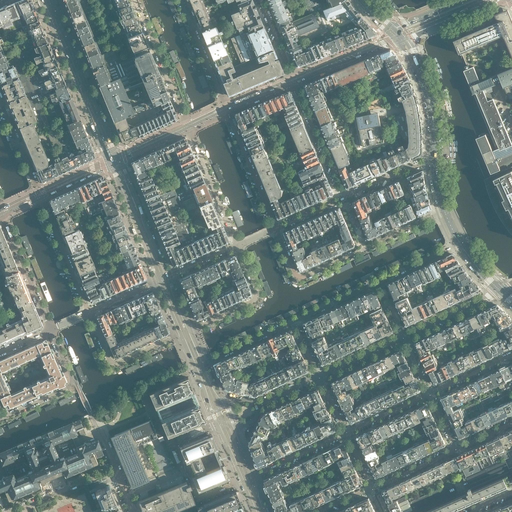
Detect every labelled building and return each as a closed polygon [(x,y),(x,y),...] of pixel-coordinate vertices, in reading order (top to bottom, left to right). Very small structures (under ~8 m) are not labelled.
[(24,0),(7,7),(12,17),(14,23),(20,21),(17,16),(20,15),(23,14),(34,9),(30,0),(24,0)] [(89,12),(84,0),(70,0),(64,3),(71,19),(82,15),(89,12)] [(113,1),(116,7),(117,6),(118,9),(130,5),(128,0),(114,0),(114,1),(113,1)] [(143,0),(151,17),(155,15),(148,0),(143,0)] [(166,0),(172,13),(177,11),(172,0),(166,0)] [(208,15),(201,0),(199,0),(191,4),(197,19),(208,15)] [(273,50),(251,0),(247,0),(240,3),(237,4),(240,12),(238,13),(238,12),(230,15),(233,21),(231,22),(232,24),(234,23),(236,29),(244,26),(243,26),(245,25),(248,32),(232,38),(231,39),(241,64),(253,58),(250,50),(253,49),(256,57),(273,50)] [(271,8),(285,2),(284,1),(282,2),(281,0),(280,0),(270,5),(271,8)] [(325,9),(323,5),(315,8),(311,0),(303,0),(309,14),(311,13),(312,14),(314,13),(314,14),(322,10),(325,9)] [(355,11),(350,5),(348,2),(347,2),(346,0),(343,0),(339,3),(332,7),(325,9),(322,10),(326,19),(331,17),(332,19),(334,18),(333,16),(344,11),(347,14),(346,15),(349,18),(350,17),(354,22),(355,21),(360,17),(357,14),(355,11)] [(273,12),(284,7),(284,6),(286,5),(285,2),(271,8),(273,12)] [(130,5),(118,9),(114,11),(115,14),(118,13),(119,16),(124,14),(124,12),(127,11),(128,12),(132,11),(130,5)] [(7,7),(0,9),(0,21),(3,21),(4,22),(3,23),(5,27),(8,26),(12,24),(10,20),(8,19),(12,17),(7,7)] [(274,16),(288,10),(287,8),(285,9),(284,7),(273,12),(274,16)] [(23,14),(20,15),(22,20),(25,19),(37,15),(34,9),(23,14)] [(511,144),(493,99),(488,101),(483,90),(502,82),(504,87),(508,85),(511,83),(511,20),(507,9),(495,15),(498,22),(454,41),(459,54),(503,35),(504,37),(511,56),(511,68),(480,82),(478,77),(481,75),(479,70),(475,72),(473,67),(470,68),(468,65),(465,66),(466,70),(464,71),(470,86),(473,94),(474,94),(492,137),(497,149),(493,151),(486,134),(476,138),(487,163),(485,163),(488,171),(490,170),(491,173),(500,169),(499,166),(511,160),(511,145),(511,144)] [(276,19),(287,15),(287,13),(289,12),(288,10),(274,16),(276,19)] [(119,23),(135,16),(132,11),(128,12),(128,14),(125,15),(124,14),(119,16),(120,19),(118,20),(119,23)] [(178,12),(174,14),(180,27),(183,25),(178,12)] [(295,37),(320,27),(314,14),(314,13),(312,14),(311,13),(309,14),(305,15),(306,18),(294,23),(293,21),(290,22),(291,24),(289,25),(288,23),(279,27),(281,30),(281,31),(282,34),(285,41),(287,45),(288,48),(288,49),(289,49),(297,45),(295,40),(296,39),(295,37)] [(22,20),(25,26),(28,25),(39,20),(37,15),(25,19),(22,20)] [(84,20),(82,15),(71,19),(73,24),(84,20)] [(218,25),(215,18),(210,20),(208,15),(197,19),(200,27),(199,28),(201,32),(213,27),(218,25)] [(278,23),(291,17),(290,15),(288,16),(287,15),(276,19),(278,23)] [(86,25),(95,22),(93,16),(84,20),(73,24),(75,30),(86,25)] [(137,22),(136,19),(135,16),(119,23),(120,26),(123,24),(124,27),(137,22)] [(158,35),(163,33),(156,16),(151,18),(158,35)] [(291,24),(290,22),(290,20),(292,19),(291,17),(278,23),(279,27),(288,23),(289,25),(291,24)] [(359,25),(363,21),(360,17),(355,21),(354,22),(355,24),(355,23),(358,26),(359,25)] [(25,26),(24,26),(27,32),(29,31),(41,26),(39,20),(28,25),(25,26)] [(369,26),(363,21),(359,25),(364,29),(368,28),(369,26)] [(126,34),(139,28),(140,28),(137,22),(124,27),(125,31),(123,32),(122,32),(116,34),(117,37),(125,34),(126,34)] [(89,31),(86,25),(75,30),(78,35),(89,31)] [(30,34),(26,35),(27,38),(43,31),(41,26),(29,31),(30,34)] [(179,28),(185,41),(189,39),(184,26),(179,28)] [(363,40),(358,29),(357,30),(356,28),(357,27),(357,26),(353,28),(354,31),(353,32),(352,29),(350,30),(355,43),(363,40)] [(375,33),(369,26),(368,28),(364,29),(364,31),(367,38),(375,35),(375,33)] [(227,61),(213,27),(201,32),(215,66),(227,61)] [(91,36),(99,33),(97,28),(89,31),(78,35),(80,41),(91,36)] [(169,98),(149,51),(147,47),(146,43),(143,36),(141,32),(139,28),(126,34),(128,38),(127,38),(128,41),(132,50),(133,53),(134,53),(135,56),(121,62),(121,61),(120,62),(117,64),(113,66),(113,67),(108,68),(106,62),(99,65),(95,54),(87,57),(114,122),(135,113),(135,114),(155,104),(156,105),(159,103),(159,102),(169,98)] [(367,38),(364,31),(362,32),(360,29),(358,29),(363,40),(367,38)] [(348,46),(343,33),(341,30),(338,31),(340,37),(344,47),(348,46)] [(355,43),(350,30),(346,31),(352,44),(355,43)] [(43,31),(27,38),(28,40),(32,39),(33,42),(46,37),(43,31)] [(352,44),(346,31),(343,33),(348,46),(352,44)] [(337,50),(333,39),(330,32),(326,34),(327,36),(328,39),(333,52),(337,50)] [(159,37),(164,51),(169,49),(163,35),(159,37)] [(333,52),(328,39),(327,36),(326,35),(323,36),(325,41),(326,42),(330,53),(333,52)] [(344,47),(340,37),(338,37),(337,35),(336,36),(341,49),(344,47)] [(96,47),(93,42),(91,36),(80,41),(84,52),(96,47)] [(341,49),(336,36),(334,36),(334,39),(333,39),(337,50),(341,49)] [(34,45),(30,46),(31,49),(35,48),(48,43),(46,37),(33,42),(34,45)] [(318,58),(312,45),(311,43),(310,43),(309,40),(305,42),(307,47),(312,61),(318,58)] [(330,53),(326,42),(325,41),(323,42),(323,41),(319,42),(320,45),(319,45),(323,56),(330,53)] [(189,42),(185,44),(192,61),(196,59),(189,42)] [(48,43),(35,48),(37,52),(38,53),(39,52),(50,48),(50,47),(48,43)] [(323,56),(319,45),(317,43),(312,45),(318,58),(323,56)] [(302,51),(300,47),(302,46),(301,44),(297,45),(289,49),(291,55),(298,52),(300,52),(302,51)] [(121,61),(119,56),(117,52),(119,51),(119,45),(118,45),(114,46),(98,53),(95,54),(99,65),(106,62),(108,68),(113,67),(113,66),(117,64),(120,62),(121,61)] [(98,53),(96,47),(84,52),(87,57),(95,54),(98,53)] [(26,57),(22,59),(23,61),(25,65),(29,63),(35,61),(53,54),(50,48),(39,52),(38,54),(39,56),(37,57),(36,56),(27,60),(26,57)] [(283,73),(277,60),(276,58),(273,50),(256,57),(253,58),(241,64),(231,67),(228,60),(227,61),(215,66),(228,96),(229,96),(283,73)] [(308,62),(304,52),(304,50),(302,51),(300,52),(298,52),(303,65),(308,62)] [(383,59),(395,54),(392,50),(391,50),(381,54),(383,59)] [(169,51),(165,52),(171,64),(175,63),(169,51)] [(303,65),(298,52),(291,55),(296,66),(298,67),(303,65)] [(53,54),(35,61),(36,64),(39,63),(39,62),(41,61),(42,64),(55,59),(53,54)] [(384,62),(383,59),(381,54),(376,56),(381,67),(384,65),(383,62),(384,62)] [(387,63),(398,58),(395,54),(383,59),(384,62),(386,61),(387,63)] [(0,63),(0,70),(7,67),(18,63),(23,61),(21,55),(7,61),(3,62),(0,63)] [(381,68),(381,67),(376,56),(371,58),(376,70),(381,68)] [(376,70),(371,58),(366,60),(371,72),(376,70)] [(388,68),(401,62),(398,58),(387,63),(386,63),(388,68)] [(44,67),(38,69),(40,72),(58,65),(55,59),(42,64),(44,67)] [(372,76),(371,72),(366,60),(335,73),(340,84),(342,84),(343,84),(344,86),(345,87),(346,88),(347,88),(348,88),(373,77),(372,76)] [(7,67),(0,70),(0,83),(0,84),(23,75),(28,73),(27,71),(25,65),(23,61),(18,63),(7,67)] [(390,72),(403,67),(403,66),(401,62),(388,68),(384,69),(386,74),(390,72)] [(198,63),(193,65),(197,75),(202,73),(198,63)] [(171,66),(177,79),(182,77),(176,64),(171,66)] [(35,74),(29,76),(32,83),(60,72),(58,65),(40,72),(35,74)] [(392,77),(406,72),(403,66),(403,67),(390,72),(392,77)] [(60,72),(32,83),(35,90),(63,78),(60,72)] [(394,83),(408,76),(406,72),(392,77),(394,83)] [(23,75),(0,84),(8,103),(30,94),(36,91),(35,90),(32,83),(29,76),(28,73),(23,75)] [(340,84),(335,73),(329,75),(335,87),(340,85),(340,84)] [(203,75),(198,77),(202,88),(207,86),(203,75)] [(335,87),(329,75),(325,77),(331,92),(336,90),(335,87)] [(397,88),(411,81),(408,76),(394,83),(397,88)] [(331,92),(325,77),(319,79),(322,86),(324,92),(326,91),(327,93),(331,92)] [(63,78),(35,90),(36,91),(38,96),(42,95),(51,91),(66,85),(63,78)] [(415,94),(413,90),(414,90),(411,86),(412,86),(410,82),(411,82),(411,81),(397,88),(395,89),(395,90),(397,93),(401,91),(402,94),(401,94),(401,95),(401,96),(398,98),(400,101),(401,101),(415,94)] [(317,89),(314,82),(309,84),(312,91),(317,89)] [(50,95),(49,96),(51,99),(68,92),(66,85),(51,91),(52,94),(50,95)] [(309,98),(322,93),(320,88),(317,89),(312,91),(307,93),(309,98)] [(30,94),(8,103),(13,114),(19,128),(32,123),(42,119),(41,117),(39,112),(36,105),(41,103),(38,96),(36,91),(30,94)] [(68,92),(51,99),(53,105),(71,98),(68,92)] [(295,101),(291,93),(289,92),(284,94),(288,104),(295,101)] [(311,102),(324,97),(322,93),(309,98),(311,102)] [(289,104),(288,104),(284,94),(279,96),(283,105),(284,105),(285,106),(289,104)] [(420,113),(419,108),(419,107),(419,106),(418,105),(416,98),(417,98),(417,97),(416,97),(416,96),(415,94),(401,101),(401,102),(402,102),(402,103),(403,103),(405,106),(405,113),(400,114),(400,115),(396,117),(393,120),(395,125),(396,126),(397,127),(421,125),(421,123),(422,122),(422,121),(421,121),(421,120),(420,115),(420,114),(420,113)] [(283,105),(279,96),(274,98),(278,110),(284,107),(283,105)] [(313,107),(325,102),(324,97),(311,102),(313,107)] [(53,105),(53,106),(55,111),(73,104),(71,98),(53,105)] [(172,106),(169,98),(159,102),(159,103),(156,105),(159,112),(165,109),(172,106)] [(274,98),(268,101),(273,112),(278,110),(274,98)] [(273,112),(268,101),(263,103),(267,114),(273,112)] [(286,110),(296,105),(295,101),(288,104),(289,104),(285,106),(286,108),(284,108),(285,111),(286,110)] [(315,111),(327,105),(325,102),(313,107),(315,111)] [(267,114),(263,103),(257,105),(262,117),(264,121),(269,118),(267,114)] [(73,104),(55,111),(57,116),(76,109),(73,104)] [(134,125),(156,115),(155,113),(159,112),(156,105),(155,104),(135,114),(135,113),(114,122),(122,143),(125,144),(139,137),(135,127),(134,125)] [(262,117),(257,105),(252,108),(257,119),(262,117)] [(286,116),(298,110),(296,105),(286,110),(287,112),(285,114),(286,116)] [(334,121),(327,106),(327,105),(315,111),(321,126),(332,122),(334,121)] [(178,119),(172,106),(165,109),(167,113),(157,117),(161,127),(178,119)] [(257,119),(252,108),(246,110),(251,121),(257,119)] [(76,109),(57,116),(58,118),(62,117),(62,116),(65,114),(67,118),(78,114),(76,109)] [(251,121),(246,110),(240,112),(245,124),(251,121)] [(284,122),(288,120),(300,114),(298,110),(286,116),(281,118),(284,122)] [(245,124),(240,112),(235,115),(237,119),(240,125),(245,124)] [(359,129),(363,147),(384,143),(381,125),(379,118),(378,113),(357,117),(358,122),(358,124),(359,129)] [(64,122),(61,124),(62,127),(66,125),(80,119),(78,114),(67,118),(69,122),(65,123),(64,122)] [(290,125),(302,119),(300,114),(288,120),(290,125)] [(161,127),(157,117),(156,115),(134,125),(135,127),(142,124),(150,120),(154,130),(161,127)] [(80,119),(66,125),(69,130),(82,125),(80,119)] [(292,130),(304,124),(302,119),(290,125),(292,130)] [(154,130),(150,120),(142,124),(146,134),(154,130)] [(323,130),(336,124),(335,122),(333,123),(332,122),(321,126),(323,130)] [(32,123),(19,128),(27,147),(30,154),(36,170),(41,168),(47,166),(47,165),(48,160),(49,160),(49,159),(49,158),(49,157),(48,157),(47,157),(46,157),(41,144),(40,143),(39,140),(40,140),(40,139),(40,138),(39,138),(39,137),(39,138),(38,138),(36,132),(35,130),(34,127),(32,123)] [(146,134),(142,124),(135,127),(139,137),(146,134)] [(244,136),(257,130),(256,128),(259,126),(258,124),(247,129),(246,129),(242,131),(244,136)] [(304,124),(292,130),(291,130),(296,142),(309,136),(304,124)] [(324,134),(335,129),(335,127),(337,126),(336,124),(323,130),(324,134)] [(69,130),(62,133),(65,142),(63,143),(64,145),(66,144),(69,149),(73,147),(75,147),(89,141),(82,125),(69,130)] [(422,134),(422,129),(422,128),(422,127),(421,127),(421,125),(397,127),(398,129),(399,131),(400,133),(401,133),(402,135),(404,140),(407,140),(422,139),(422,137),(422,136),(423,136),(423,135),(422,135),(422,134)] [(48,132),(47,133),(48,133),(48,134),(48,135),(49,135),(49,136),(49,137),(49,138),(50,138),(50,139),(50,140),(51,140),(51,141),(51,142),(52,143),(52,144),(53,145),(54,146),(53,147),(54,147),(54,148),(54,149),(57,148),(59,153),(64,151),(62,146),(64,145),(63,143),(59,134),(57,129),(51,131),(48,132)] [(326,137),(339,131),(338,129),(336,130),(335,129),(324,134),(326,137)] [(246,141),(259,134),(257,130),(244,136),(246,141)] [(327,141),(338,136),(338,134),(340,133),(339,131),(326,137),(327,141)] [(248,145),(261,139),(259,134),(246,141),(248,145)] [(314,147),(309,136),(296,142),(301,153),(314,147)] [(329,144),(342,138),(341,137),(339,138),(338,136),(327,141),(329,144)] [(187,143),(187,142),(185,137),(182,139),(180,140),(177,141),(179,146),(187,143)] [(225,139),(232,154),(236,152),(229,137),(225,139)] [(342,143),(341,142),(343,141),(342,138),(329,144),(331,148),(342,143)] [(250,150),(263,143),(261,139),(248,145),(250,150)] [(422,150),(422,145),(422,144),(423,144),(423,143),(422,142),(422,139),(407,140),(407,141),(408,142),(408,143),(409,146),(408,147),(407,148),(412,159),(414,158),(415,158),(416,157),(418,156),(419,156),(420,156),(421,155),(422,155),(422,154),(423,153),(423,152),(423,151),(423,150),(422,150)] [(89,141),(75,147),(76,148),(77,147),(77,148),(80,147),(81,149),(82,148),(82,150),(83,150),(86,149),(87,151),(92,149),(89,141)] [(170,151),(175,148),(179,146),(177,141),(165,147),(167,152),(168,152),(168,151),(170,156),(172,155),(170,151)] [(190,149),(189,147),(188,145),(187,143),(187,142),(187,143),(179,146),(175,148),(178,154),(190,149)] [(265,148),(267,147),(265,142),(263,143),(250,150),(252,155),(265,148)] [(343,143),(342,143),(331,148),(339,168),(350,163),(348,160),(350,159),(343,143)] [(411,159),(406,148),(404,149),(403,146),(401,147),(407,161),(411,159)] [(170,157),(168,152),(167,152),(165,147),(161,149),(166,159),(170,157)] [(303,159),(316,152),(314,147),(301,153),(303,159)] [(407,161),(401,147),(398,148),(400,152),(398,153),(402,163),(407,161)] [(281,189),(273,169),(270,161),(271,160),(271,159),(270,159),(270,158),(269,158),(267,154),(265,148),(252,155),(271,201),(277,199),(282,197),(283,196),(283,191),(284,191),(284,190),(284,189),(283,189),(282,188),(281,189)] [(86,149),(83,150),(88,161),(95,158),(95,156),(92,149),(87,151),(86,149)] [(166,159),(161,149),(158,150),(162,161),(166,159)] [(192,155),(190,149),(178,154),(180,160),(192,155)] [(71,153),(70,153),(76,166),(84,163),(79,151),(78,152),(77,150),(75,151),(72,153),(72,154),(71,154),(71,153)] [(80,150),(79,151),(84,163),(88,161),(83,150),(82,150),(81,150),(81,151),(80,151),(80,150)] [(162,161),(158,150),(152,153),(157,165),(163,162),(162,161)] [(393,167),(389,158),(385,159),(383,154),(382,154),(380,150),(378,151),(381,158),(387,170),(393,167)] [(402,163),(398,153),(395,154),(394,150),(391,151),(398,165),(402,163)] [(398,165),(391,151),(389,153),(390,156),(388,157),(389,158),(393,167),(398,165)] [(307,162),(318,157),(316,152),(303,159),(304,161),(303,161),(302,159),(289,165),(291,170),(296,168),(304,164),(303,163),(305,162),(305,163),(307,162)] [(70,155),(66,156),(72,169),(76,166),(70,153),(69,154),(70,155)] [(157,165),(152,153),(147,156),(152,167),(157,165)] [(54,159),(52,160),(54,166),(55,166),(58,175),(62,173),(56,158),(54,154),(52,155),(54,159)] [(242,166),(238,154),(233,155),(238,168),(238,169),(239,170),(240,170),(241,170),(242,170),(242,169),(243,169),(243,168),(243,167),(242,166)] [(180,167),(181,167),(195,161),(192,155),(180,160),(175,163),(176,167),(179,165),(180,167)] [(66,156),(61,158),(62,160),(67,171),(72,169),(66,156)] [(152,167),(147,156),(141,158),(146,168),(146,170),(152,167)] [(59,157),(56,158),(62,173),(67,171),(62,160),(60,160),(59,157)] [(312,166),(320,162),(318,157),(307,162),(308,164),(298,169),(300,172),(307,168),(312,166)] [(376,175),(371,164),(367,157),(345,166),(346,167),(350,176),(354,185),(376,175)] [(146,168),(141,158),(136,161),(139,169),(140,169),(141,172),(145,170),(144,169),(146,168)] [(387,170),(381,158),(376,160),(376,162),(381,173),(387,170)] [(139,169),(136,161),(130,163),(135,175),(141,172),(140,169),(139,169)] [(183,172),(197,166),(195,161),(181,167),(183,172)] [(317,175),(324,171),(320,162),(312,166),(313,167),(308,170),(307,168),(300,172),(304,181),(311,178),(310,175),(316,173),(317,175)] [(381,173),(376,162),(371,164),(376,175),(381,173)] [(51,164),(49,165),(54,177),(58,175),(55,166),(54,166),(53,166),(52,164),(51,164)] [(213,166),(220,180),(224,178),(217,164),(213,166)] [(47,166),(41,168),(46,180),(54,177),(49,165),(47,166)] [(186,177),(199,171),(197,166),(183,172),(186,177)] [(350,176),(346,167),(339,169),(343,179),(350,176)] [(41,168),(36,170),(40,178),(39,178),(41,181),(41,183),(42,182),(46,180),(41,168)] [(137,180),(149,175),(147,171),(145,172),(145,170),(141,172),(135,175),(137,180)] [(511,170),(511,171),(493,179),(485,183),(485,185),(486,186),(486,188),(487,190),(487,191),(487,193),(488,194),(489,196),(489,197),(490,199),(490,200),(491,202),(492,203),(492,205),(493,206),(494,208),(494,209),(495,211),(496,212),(497,214),(497,215),(498,216),(499,218),(500,219),(501,221),(502,222),(502,223),(503,225),(504,226),(505,227),(506,229),(507,230),(508,231),(509,233),(510,234),(511,235),(511,236),(511,170)] [(188,183),(201,177),(199,171),(186,177),(183,178),(185,184),(188,183)] [(320,180),(327,177),(324,171),(317,175),(318,177),(312,180),(311,178),(304,181),(306,186),(320,179),(320,180)] [(412,183),(424,177),(423,171),(422,171),(408,177),(399,181),(402,187),(408,184),(412,183)] [(152,180),(150,174),(149,175),(137,180),(140,185),(152,180)] [(108,187),(104,177),(102,176),(97,179),(101,190),(108,187)] [(354,185),(350,176),(343,179),(347,188),(354,185)] [(190,188),(204,182),(201,177),(188,183),(190,188)] [(425,184),(424,177),(412,183),(408,184),(409,186),(411,185),(413,190),(425,184)] [(102,191),(101,190),(97,179),(91,181),(96,194),(101,191),(102,191)] [(328,197),(325,190),(320,179),(316,181),(318,186),(324,199),(328,197)] [(159,196),(152,180),(140,185),(147,202),(159,196)] [(92,195),(96,194),(91,181),(75,189),(81,201),(86,199),(87,201),(82,204),(84,209),(95,205),(93,200),(94,200),(92,195)] [(243,183),(249,198),(254,196),(248,181),(243,183)] [(404,193),(402,187),(399,181),(393,184),(398,196),(400,195),(401,198),(400,199),(401,202),(407,199),(404,193)] [(204,182),(190,188),(176,194),(179,201),(183,211),(184,212),(186,212),(198,206),(211,200),(204,182)] [(398,196),(393,184),(387,186),(393,198),(398,196)] [(427,191),(425,184),(413,190),(411,190),(414,196),(415,195),(427,191)] [(393,198),(387,186),(382,189),(389,204),(390,207),(396,205),(393,198)] [(110,192),(108,187),(101,190),(102,191),(101,191),(103,195),(110,192)] [(320,200),(316,190),(314,191),(313,188),(311,189),(311,190),(316,202),(320,200)] [(334,194),(331,188),(325,190),(328,197),(334,194)] [(81,201),(75,189),(72,190),(76,201),(78,200),(79,202),(81,201)] [(389,204),(382,189),(377,191),(382,203),(385,202),(387,205),(389,204)] [(76,201),(72,190),(68,192),(73,204),(75,203),(75,201),(76,201)] [(183,211),(179,201),(176,194),(174,190),(172,191),(160,196),(159,196),(147,202),(155,223),(169,217),(183,211)] [(316,202),(311,190),(306,192),(311,204),(316,202)] [(382,203),(377,191),(371,194),(378,209),(381,208),(379,205),(382,203)] [(413,204),(428,197),(427,191),(415,195),(414,196),(415,200),(412,201),(413,204)] [(73,204),(68,192),(64,194),(69,204),(71,203),(71,205),(73,204)] [(112,197),(110,192),(103,195),(105,200),(112,197)] [(311,204),(306,192),(301,195),(306,207),(311,204)] [(378,209),(371,194),(366,196),(372,210),(374,214),(377,213),(376,210),(378,209)] [(66,208),(61,195),(57,197),(61,207),(63,206),(64,209),(66,208)] [(306,207),(301,195),(295,197),(301,209),(306,207)] [(372,210),(366,196),(360,199),(364,207),(366,212),(372,210)] [(61,207),(57,197),(53,199),(58,212),(60,211),(59,208),(61,207)] [(102,211),(116,205),(112,197),(105,200),(95,205),(84,209),(88,217),(92,215),(102,211)] [(301,209),(295,197),(290,200),(295,212),(301,209)] [(430,203),(429,201),(428,197),(413,204),(412,204),(413,206),(417,204),(419,208),(430,203)] [(250,199),(250,200),(257,217),(258,217),(259,217),(260,217),(260,216),(261,216),(261,215),(254,198),(253,198),(252,198),(251,198),(251,199),(250,199)] [(58,212),(53,199),(50,200),(49,202),(54,213),(58,212)] [(364,207),(360,199),(353,202),(357,211),(364,207)] [(217,214),(211,200),(198,206),(200,211),(199,212),(200,214),(201,213),(208,230),(216,227),(221,224),(217,214)] [(295,212),(290,200),(280,204),(282,209),(285,216),(295,212)] [(282,209),(280,204),(279,203),(273,206),(275,211),(276,211),(282,209)] [(431,210),(431,209),(430,203),(419,208),(415,210),(419,216),(431,210)] [(119,213),(116,205),(102,211),(103,213),(106,212),(107,216),(104,217),(105,219),(107,219),(119,213)] [(410,220),(404,208),(403,205),(396,208),(398,211),(404,223),(405,222),(406,222),(408,221),(409,220),(410,220)] [(416,217),(413,211),(410,205),(404,208),(410,220),(412,219),(414,218),(416,217)] [(367,216),(366,212),(364,207),(357,211),(361,219),(368,216),(367,216)] [(343,217),(340,208),(339,208),(333,211),(337,220),(343,217)] [(73,223),(72,220),(70,221),(70,220),(71,219),(69,216),(68,216),(67,214),(66,215),(63,209),(60,211),(58,212),(54,213),(63,235),(74,231),(71,223),(73,223)] [(285,216),(282,209),(276,211),(279,219),(279,218),(279,219),(285,216)] [(238,227),(243,225),(237,210),(232,212),(238,227)] [(337,220),(333,211),(328,213),(333,225),(338,222),(337,220)] [(404,223),(398,211),(391,214),(397,226),(399,225),(401,224),(403,223),(404,223)] [(109,224),(121,219),(119,213),(107,219),(105,219),(102,220),(104,224),(99,227),(97,223),(96,223),(91,225),(94,232),(106,227),(109,225),(110,225),(109,224)] [(333,225),(328,213),(323,215),(328,227),(333,225)] [(397,226),(391,214),(385,217),(391,229),(397,226)] [(96,223),(92,215),(88,217),(91,225),(96,223)] [(328,227),(323,215),(318,218),(323,231),(329,228),(328,227)] [(371,220),(369,217),(368,215),(367,216),(368,216),(361,219),(363,224),(371,220)] [(158,228),(171,222),(169,217),(155,223),(158,228)] [(391,229),(385,217),(380,219),(385,231),(386,231),(387,231),(389,230),(390,229),(391,229)] [(323,231),(318,218),(312,220),(318,233),(323,231)] [(111,229),(123,224),(121,219),(109,224),(110,225),(109,225),(106,227),(107,229),(110,227),(111,229)] [(385,231),(380,219),(374,222),(375,225),(380,234),(382,233),(384,232),(385,232),(385,231)] [(318,233),(312,220),(306,223),(307,223),(312,235),(318,233)] [(373,226),(371,220),(363,224),(365,230),(370,227),(373,226)] [(173,227),(175,227),(173,221),(171,222),(158,228),(160,233),(173,227)] [(312,235),(307,223),(301,225),(307,237),(307,238),(312,235)] [(113,233),(125,228),(123,224),(111,229),(108,230),(109,233),(112,231),(113,233)] [(307,237),(301,225),(296,228),(301,240),(307,237)] [(375,225),(373,226),(370,227),(374,237),(376,236),(378,235),(380,234),(375,225)] [(0,278),(5,276),(5,277),(19,271),(0,227),(0,226),(0,278)] [(162,238),(175,232),(173,227),(160,233),(162,238)] [(350,232),(348,227),(341,230),(336,232),(338,237),(342,236),(350,232)] [(374,237),(370,227),(365,230),(368,238),(370,239),(374,237)] [(112,239),(127,233),(125,228),(113,233),(114,235),(111,236),(112,239)] [(301,240),(296,228),(290,230),(294,239),(296,242),(301,240)] [(417,233),(419,237),(428,233),(430,229),(426,228),(417,233)] [(79,229),(74,231),(63,235),(71,254),(84,248),(87,247),(79,229)] [(164,244),(178,238),(186,234),(183,229),(175,232),(162,238),(164,244)] [(229,241),(225,234),(223,229),(218,231),(214,233),(219,246),(220,245),(222,244),(223,244),(225,243),(227,242),(228,241),(229,241)] [(294,239),(290,230),(285,232),(285,233),(288,241),(294,239)] [(352,238),(350,232),(342,236),(345,241),(346,241),(352,238)] [(117,242),(129,237),(127,233),(112,239),(113,241),(116,240),(117,242)] [(219,246),(214,233),(209,235),(214,248),(219,246)] [(418,237),(416,233),(405,238),(406,242),(418,237)] [(21,238),(29,257),(34,255),(25,235),(21,238)] [(214,248),(209,235),(204,238),(209,250),(214,248)] [(116,248),(117,248),(131,241),(129,237),(117,242),(118,244),(115,245),(116,248)] [(173,246),(180,243),(178,238),(164,244),(166,249),(173,246)] [(209,250),(204,238),(199,240),(204,252),(209,250)] [(355,244),(352,238),(346,241),(350,248),(354,246),(355,244)] [(390,244),(393,249),(406,243),(403,238),(390,244)] [(334,256),(328,244),(326,239),(315,244),(323,261),(334,256)] [(345,251),(340,242),(339,239),(333,241),(339,253),(345,251)] [(204,252),(199,240),(194,242),(199,255),(204,252)] [(268,242),(275,259),(280,257),(273,240),(268,242)] [(121,252),(133,247),(131,241),(117,248),(119,253),(121,252)] [(339,253),(333,241),(328,244),(334,256),(339,253)] [(350,248),(346,241),(345,241),(343,241),(342,241),(340,242),(345,251),(350,248)] [(436,241),(425,247),(427,251),(438,245),(439,245),(439,244),(439,243),(438,243),(438,242),(437,241),(436,241)] [(199,255),(194,242),(189,244),(194,257),(199,255)] [(194,257),(189,244),(184,247),(189,259),(194,257)] [(323,261),(315,244),(310,247),(312,251),(318,263),(323,261)] [(372,252),(374,256),(391,248),(389,244),(372,252)] [(123,257),(135,252),(133,247),(121,252),(123,257)] [(189,259),(184,247),(179,249),(184,261),(189,259)] [(294,256),(305,251),(303,247),(298,249),(293,252),(294,256)] [(87,254),(84,248),(71,254),(73,260),(87,254)] [(179,249),(175,250),(174,251),(176,257),(179,264),(184,261),(179,249)] [(426,253),(424,249),(410,256),(412,260),(426,253)] [(255,250),(251,252),(258,268),(262,267),(255,250)] [(304,257),(303,255),(305,254),(305,251),(294,256),(296,261),(302,258),(304,257)] [(318,263),(312,251),(306,254),(308,257),(312,266),(318,263)] [(137,257),(135,252),(123,257),(126,263),(137,257)] [(94,270),(92,264),(93,264),(92,261),(90,262),(87,254),(73,260),(80,276),(94,270)] [(444,265),(457,260),(455,257),(453,254),(452,254),(447,256),(443,258),(438,261),(441,267),(444,265)] [(237,261),(235,256),(233,255),(233,256),(227,259),(226,259),(225,259),(228,265),(237,261)] [(354,261),(356,266),(371,259),(369,255),(354,261)] [(135,264),(140,262),(137,257),(126,263),(124,263),(126,266),(127,265),(128,268),(135,264)] [(179,264),(176,257),(171,259),(174,266),(179,264)] [(312,266),(308,257),(302,259),(307,268),(312,266)] [(36,258),(30,260),(38,280),(43,278),(36,258)] [(282,272),(285,271),(280,258),(276,260),(282,272)] [(307,268),(302,259),(302,258),(296,261),(301,271),(307,268)] [(229,268),(228,265),(225,259),(220,262),(225,274),(228,273),(227,269),(229,268)] [(449,272),(461,265),(457,260),(444,265),(448,272),(449,272)] [(239,266),(237,261),(228,265),(229,268),(231,267),(231,269),(239,266)] [(443,270),(441,267),(438,261),(434,262),(441,275),(444,273),(443,270)] [(142,280),(138,272),(143,270),(140,262),(135,264),(136,267),(132,269),(138,282),(142,280)] [(225,274),(220,262),(215,264),(218,273),(220,272),(222,275),(225,274)] [(335,269),(337,275),(353,267),(351,262),(335,269)] [(441,275),(434,262),(432,263),(430,264),(428,265),(435,278),(441,275)] [(218,273),(215,264),(210,266),(215,278),(220,276),(218,273)] [(435,278),(428,265),(423,268),(429,281),(435,278)] [(454,277),(466,271),(461,265),(449,272),(452,278),(454,277)] [(215,278),(210,266),(205,268),(210,280),(215,278)] [(241,271),(239,266),(231,269),(232,271),(231,272),(232,275),(241,271)] [(375,272),(377,276),(388,271),(386,266),(375,272)] [(210,280),(205,268),(201,270),(206,282),(210,280)] [(429,281),(423,268),(417,270),(423,282),(424,283),(429,281)] [(138,282),(132,269),(127,271),(133,284),(138,282)] [(260,281),(265,279),(261,269),(256,271),(260,281)] [(96,276),(94,270),(80,276),(83,282),(96,276)] [(206,282),(201,270),(196,272),(202,284),(206,282)] [(423,282),(417,270),(415,271),(413,272),(411,273),(420,292),(423,291),(420,286),(419,285),(419,284),(423,282)] [(24,284),(19,271),(5,277),(9,285),(8,285),(10,289),(11,289),(24,284)] [(133,284),(127,271),(123,273),(129,286),(133,284)] [(243,276),(241,271),(232,275),(233,278),(235,277),(235,279),(243,276)] [(335,276),(333,271),(322,276),(324,281),(335,276)] [(458,282),(469,276),(466,271),(454,277),(452,278),(453,281),(455,280),(456,282),(458,282)] [(202,284),(196,272),(192,274),(194,280),(196,284),(197,287),(202,284)] [(286,283),(290,282),(286,272),(282,273),(286,283)] [(374,277),(372,272),(361,277),(362,282),(374,277)] [(101,281),(101,280),(112,275),(111,273),(105,276),(104,273),(96,276),(83,282),(85,288),(94,285),(101,281)] [(129,286),(123,273),(118,275),(124,288),(129,286)] [(420,292),(411,273),(407,276),(412,287),(414,286),(417,293),(420,292)] [(124,288),(118,275),(112,278),(118,291),(124,288)] [(245,280),(243,276),(235,279),(234,280),(236,284),(245,280)] [(412,287),(407,276),(401,278),(407,291),(410,290),(411,291),(414,290),(412,287)] [(460,287),(473,281),(469,276),(458,282),(460,287)] [(118,291),(112,278),(107,280),(113,293),(118,291)] [(322,281),(321,278),(303,286),(304,289),(322,281)] [(407,291),(401,278),(396,281),(400,289),(404,298),(408,297),(409,296),(407,291)] [(359,283),(358,279),(343,286),(345,290),(359,283)] [(113,293),(107,280),(102,283),(103,286),(107,296),(113,293)] [(195,290),(193,285),(196,284),(194,280),(191,281),(188,282),(181,285),(185,295),(195,290)] [(247,285),(245,280),(236,284),(238,289),(239,289),(247,285)] [(44,281),(39,283),(48,302),(53,300),(44,281)] [(262,283),(268,299),(273,297),(267,281),(262,283)] [(399,297),(395,289),(396,289),(397,291),(400,289),(396,281),(388,284),(388,285),(389,288),(392,295),(393,295),(394,299),(399,297)] [(480,291),(481,288),(474,281),(473,281),(460,287),(456,289),(461,300),(463,299),(463,300),(470,296),(470,295),(480,291)] [(31,301),(24,284),(11,289),(17,306),(20,305),(31,301)] [(250,293),(249,290),(249,289),(247,285),(239,289),(243,298),(244,298),(245,297),(249,296),(250,295),(251,293),(250,293)] [(107,296),(103,286),(98,288),(100,293),(102,298),(107,296)] [(461,300),(456,289),(456,288),(450,291),(455,302),(461,300)] [(98,294),(96,289),(87,293),(89,297),(98,294)] [(233,303),(227,289),(226,290),(227,293),(223,295),(228,305),(233,303)] [(238,300),(234,292),(233,290),(230,292),(229,289),(227,289),(233,303),(238,300)] [(243,298),(239,289),(234,292),(238,300),(243,298)] [(321,296),(323,301),(339,294),(337,289),(321,296)] [(404,298),(400,289),(397,291),(396,289),(395,289),(399,297),(394,299),(396,303),(404,298)] [(197,295),(195,290),(185,295),(187,299),(196,296),(197,295)] [(381,306),(375,292),(373,291),(368,294),(374,307),(376,306),(377,308),(381,306)] [(455,302),(450,291),(445,294),(450,305),(455,302)] [(142,302),(154,297),(152,292),(140,297),(142,302)] [(102,298),(100,293),(98,294),(89,297),(91,302),(93,302),(102,298)] [(228,305),(223,295),(220,296),(219,293),(217,294),(223,307),(228,305)] [(223,307),(217,294),(216,295),(217,298),(214,299),(218,310),(223,307)] [(374,307),(368,294),(363,296),(368,308),(371,307),(371,309),(374,307)] [(450,305),(445,294),(439,296),(444,307),(450,305)] [(198,300),(196,296),(187,299),(189,304),(198,300)] [(368,308),(363,296),(357,299),(363,312),(366,311),(365,309),(368,308)] [(444,307),(439,296),(434,299),(439,310),(444,307)] [(144,307),(142,302),(140,297),(134,300),(140,313),(142,318),(148,315),(144,307)] [(156,302),(154,297),(142,302),(144,307),(147,306),(156,302)] [(218,310),(214,299),(211,300),(209,297),(208,298),(214,312),(218,310)] [(410,303),(408,297),(404,298),(396,303),(398,308),(410,303)] [(439,310),(434,299),(433,297),(428,300),(433,313),(439,310)] [(214,312),(208,298),(206,299),(208,302),(204,304),(205,306),(206,309),(207,310),(209,314),(214,312)] [(363,312),(357,299),(352,301),(357,313),(359,312),(360,314),(363,312)] [(140,313),(134,300),(129,302),(135,316),(140,313)] [(201,308),(199,304),(198,300),(189,304),(193,312),(201,308)] [(433,313),(428,300),(422,303),(428,315),(433,313)] [(37,316),(34,309),(31,301),(20,305),(26,320),(37,316)] [(300,309),(300,310),(301,310),(301,311),(302,311),(303,311),(315,305),(316,304),(316,303),(317,303),(317,302),(316,301),(315,301),(314,301),(313,302),(301,307),(301,308),(300,308),(300,309)] [(357,313),(352,301),(345,304),(350,317),(354,316),(356,320),(360,319),(357,313)] [(135,316),(129,302),(124,305),(129,318),(135,316)] [(160,312),(156,302),(147,306),(151,316),(152,315),(160,312)] [(423,317),(418,306),(417,305),(416,302),(412,304),(413,306),(412,306),(413,308),(412,309),(413,312),(417,320),(423,317)] [(413,308),(412,306),(410,303),(398,308),(401,314),(407,311),(412,309),(413,308)] [(428,315),(422,303),(417,305),(418,306),(423,317),(428,315)] [(350,317),(345,304),(340,307),(345,319),(348,317),(349,320),(351,319),(350,317)] [(129,318),(124,305),(118,307),(124,320),(129,318)] [(491,316),(493,315),(493,314),(502,309),(498,305),(496,305),(478,314),(484,327),(485,326),(485,327),(489,325),(487,322),(491,320),(491,316)] [(209,314),(207,310),(203,312),(202,309),(203,309),(203,310),(206,309),(205,306),(201,308),(193,312),(196,319),(197,320),(209,314)] [(124,320),(118,307),(113,309),(119,322),(122,328),(127,326),(125,323),(124,320)] [(345,319),(340,307),(335,309),(341,323),(343,323),(342,320),(345,319)] [(239,315),(241,320),(256,313),(254,308),(239,315)] [(283,314),(285,318),(299,312),(298,308),(283,314)] [(385,314),(382,308),(370,314),(373,319),(385,314)] [(119,322),(113,309),(108,312),(112,321),(116,331),(118,330),(115,324),(119,322)] [(341,323),(335,309),(330,311),(335,323),(338,322),(339,324),(341,323)] [(495,319),(506,313),(502,309),(493,314),(493,315),(495,319)] [(335,323),(330,311),(325,314),(331,328),(333,327),(332,325),(335,323)] [(412,323),(408,314),(407,311),(401,314),(404,320),(406,325),(406,324),(407,325),(412,323)] [(112,321),(108,312),(103,314),(106,322),(107,323),(112,321)] [(162,317),(160,312),(152,315),(154,320),(162,317)] [(417,320),(413,312),(408,314),(412,323),(417,320)] [(497,324),(499,323),(510,318),(506,313),(495,319),(497,324)] [(106,322),(103,314),(98,316),(98,318),(100,324),(106,322)] [(331,328),(325,314),(320,316),(325,328),(326,329),(328,328),(329,329),(331,328)] [(387,320),(385,314),(373,319),(376,325),(377,325),(382,322),(387,320)] [(484,327),(478,314),(472,316),(479,332),(481,331),(480,330),(484,328),(484,327)] [(270,321),(272,325),(284,319),(282,315),(270,321)] [(41,325),(37,316),(26,320),(24,321),(28,331),(41,325)] [(238,321),(236,316),(218,325),(220,330),(238,321)] [(325,328),(320,316),(315,319),(321,333),(323,332),(322,329),(325,328)] [(481,336),(479,332),(472,316),(469,318),(475,329),(477,334),(474,335),(475,338),(481,336)] [(475,329),(469,318),(464,320),(469,332),(475,329)] [(500,329),(511,322),(511,319),(510,318),(499,323),(501,326),(499,327),(500,329)] [(321,333),(315,319),(309,321),(314,333),(317,332),(320,338),(322,337),(321,333)] [(28,331),(24,321),(23,322),(22,320),(10,326),(15,337),(19,336),(18,334),(23,332),(24,333),(28,331)] [(392,331),(387,320),(382,322),(383,326),(387,334),(392,332),(392,331)] [(469,332),(464,320),(458,323),(464,334),(469,332)] [(314,333),(309,321),(304,324),(309,336),(312,334),(315,340),(317,339),(314,333)] [(109,327),(107,323),(106,322),(100,324),(103,330),(109,327)] [(169,333),(164,322),(158,324),(163,336),(169,333)] [(505,331),(511,327),(511,322),(500,329),(501,331),(504,329),(505,331)] [(464,334),(458,323),(453,325),(458,337),(464,334)] [(158,324),(158,325),(153,327),(153,328),(157,338),(163,336),(158,324)] [(263,328),(261,324),(248,330),(249,334),(263,328)] [(377,339),(371,327),(370,324),(364,326),(366,330),(371,342),(377,339)] [(382,337),(378,328),(377,325),(376,325),(371,327),(377,339),(379,338),(380,337),(382,337)] [(458,337),(453,325),(447,328),(452,339),(458,337)] [(15,337),(10,326),(0,330),(0,339),(2,343),(6,341),(6,340),(10,338),(11,339),(15,337)] [(157,338),(153,328),(152,327),(148,329),(147,326),(144,327),(146,330),(142,332),(147,343),(157,338)] [(387,334),(383,326),(378,328),(382,337),(387,334)] [(112,333),(109,327),(103,330),(105,336),(112,333)] [(452,339),(447,328),(442,331),(447,342),(452,339)] [(371,342),(366,330),(360,333),(366,344),(371,342)] [(147,343),(142,332),(137,334),(136,331),(133,332),(135,335),(131,337),(136,348),(147,343)] [(247,334),(245,331),(234,336),(235,340),(247,334)] [(297,345),(291,331),(289,331),(284,333),(289,344),(292,348),(297,345)] [(447,342),(442,331),(436,333),(442,344),(447,342)] [(118,358),(122,356),(122,355),(125,353),(120,342),(116,333),(112,335),(112,333),(105,336),(113,354),(112,355),(112,356),(114,357),(114,358),(114,359),(115,359),(116,359),(116,358),(117,357),(117,358),(118,358)] [(289,344),(284,333),(279,335),(284,346),(289,344)] [(366,344),(360,333),(355,335),(360,347),(366,344)] [(442,344),(436,333),(431,336),(436,347),(442,344)] [(284,346),(279,335),(274,338),(279,349),(284,346)] [(361,347),(360,347),(355,335),(350,338),(355,349),(357,348),(359,348),(361,347)] [(136,348),(131,337),(126,339),(125,336),(122,337),(124,340),(120,342),(125,353),(136,348)] [(216,344),(218,350),(235,342),(233,336),(216,344)] [(355,349),(350,338),(349,336),(347,336),(348,338),(344,340),(350,352),(355,349)] [(436,347),(431,336),(426,338),(430,347),(431,349),(436,347)] [(329,347),(324,337),(312,342),(317,353),(323,351),(328,348),(329,347)] [(279,349),(274,338),(267,341),(273,353),(277,361),(278,360),(280,360),(278,355),(276,356),(275,355),(278,354),(276,351),(279,349)] [(430,347),(426,338),(420,341),(425,350),(430,347)] [(510,348),(508,343),(506,339),(502,341),(501,338),(499,340),(505,351),(510,348)] [(505,351),(499,340),(499,339),(493,341),(499,354),(505,351)] [(51,352),(46,340),(31,346),(37,358),(39,357),(51,352)] [(350,352),(344,340),(339,343),(344,354),(346,353),(348,353),(350,352)] [(273,353),(267,341),(263,343),(268,355),(273,353)] [(425,350),(420,341),(419,342),(418,341),(416,343),(415,345),(417,348),(420,355),(426,352),(425,350)] [(499,354),(493,341),(492,342),(492,343),(488,344),(494,356),(499,354)] [(268,355),(263,343),(258,345),(263,357),(268,355)] [(344,354),(339,343),(334,345),(339,357),(344,354)] [(494,356),(488,344),(485,346),(483,344),(482,344),(483,347),(488,359),(494,356)] [(263,357),(258,345),(253,348),(258,359),(263,357)] [(287,356),(300,351),(297,345),(292,348),(288,350),(289,352),(286,354),(287,356)] [(339,357),(334,345),(329,347),(328,348),(330,351),(334,359),(336,358),(337,358),(339,357)] [(37,358),(31,346),(13,354),(18,366),(37,358)] [(68,351),(74,364),(75,364),(75,365),(76,365),(77,365),(77,364),(78,364),(78,363),(78,362),(73,349),(70,346),(68,347),(68,351)] [(488,359),(483,347),(481,348),(481,349),(478,350),(483,361),(488,359)] [(258,359),(253,348),(248,350),(254,362),(258,359)] [(254,362),(248,350),(243,352),(249,364),(254,362)] [(407,362),(403,355),(402,351),(400,350),(397,352),(396,352),(400,361),(401,364),(407,362)] [(483,361),(478,350),(475,352),(474,351),(472,352),(477,364),(483,361)] [(97,351),(92,352),(97,365),(102,363),(97,351)] [(302,356),(300,351),(287,356),(288,358),(291,357),(293,360),(296,358),(302,356)] [(328,362),(324,354),(323,351),(317,353),(319,358),(322,364),(324,364),(328,362)] [(334,359),(330,351),(324,354),(328,362),(334,359)] [(423,361),(434,355),(433,354),(431,355),(429,351),(426,352),(420,355),(423,361)] [(62,375),(56,363),(51,352),(39,357),(42,362),(44,362),(44,364),(43,364),(44,367),(46,366),(50,375),(49,375),(48,377),(48,378),(40,382),(39,380),(37,381),(37,383),(32,385),(36,396),(54,388),(58,386),(58,388),(65,385),(64,383),(64,382),(67,381),(64,374),(62,375)] [(249,364),(243,352),(238,354),(244,365),(244,366),(249,364)] [(400,361),(396,352),(390,355),(394,364),(400,361)] [(477,364),(472,352),(470,353),(470,354),(467,355),(472,366),(477,364)] [(18,366),(13,354),(0,360),(0,371),(1,372),(3,371),(3,373),(18,366)] [(140,362),(143,367),(161,358),(159,354),(140,362)] [(244,365),(238,354),(233,357),(237,366),(238,368),(240,367),(244,365)] [(472,366),(467,355),(466,354),(461,356),(467,369),(472,366)] [(394,364),(390,355),(385,357),(390,369),(396,366),(394,364)] [(436,361),(434,355),(423,361),(426,366),(436,361)] [(309,371),(302,356),(296,358),(298,362),(303,374),(309,371)] [(467,369),(461,356),(459,358),(460,359),(456,361),(461,371),(467,369)] [(237,366),(233,357),(228,359),(232,369),(237,366)] [(390,369),(385,357),(379,360),(377,361),(374,362),(379,374),(390,369)] [(232,369),(228,359),(222,362),(226,371),(232,369)] [(288,381),(280,364),(278,360),(277,361),(272,363),(276,371),(282,384),(288,381)] [(437,368),(435,364),(437,363),(436,361),(426,366),(425,366),(428,372),(434,369),(437,368)] [(461,371),(456,361),(453,362),(452,361),(450,362),(456,374),(461,371)] [(226,371),(222,362),(217,364),(216,366),(218,369),(220,375),(225,373),(225,372),(226,371)] [(303,374),(298,362),(293,365),(298,376),(303,374)] [(379,374),(374,362),(372,363),(369,365),(374,376),(379,374)] [(409,367),(407,362),(401,364),(398,366),(400,369),(397,370),(399,372),(409,367)] [(456,374),(450,362),(448,363),(449,364),(445,366),(450,376),(456,374)] [(124,370),(126,374),(141,367),(139,363),(124,370)] [(293,379),(288,367),(287,366),(284,368),(282,363),(280,364),(288,381),(293,379)] [(80,365),(75,367),(82,384),(86,382),(80,365)] [(298,376),(293,365),(288,367),(293,379),(298,376)] [(374,376),(369,365),(367,366),(363,367),(369,379),(374,376)] [(450,376),(445,366),(440,368),(441,370),(445,379),(450,376)] [(369,379),(363,367),(361,368),(358,370),(364,381),(369,379)] [(409,367),(399,372),(401,378),(412,373),(409,367)] [(510,377),(506,367),(500,370),(505,380),(510,377)] [(282,384),(276,371),(273,373),(271,369),(269,370),(276,386),(282,384)] [(439,381),(435,373),(434,369),(428,372),(432,380),(433,383),(435,384),(435,383),(438,382),(439,381)] [(276,386),(269,370),(266,371),(269,375),(265,377),(271,389),(276,386)] [(364,381),(358,370),(353,372),(358,384),(360,387),(365,385),(364,381)] [(445,379),(441,370),(435,373),(439,381),(439,382),(445,379)] [(505,380),(500,370),(495,372),(502,387),(503,386),(502,383),(506,381),(505,380)] [(223,382),(233,376),(231,371),(229,371),(225,373),(220,375),(223,382)] [(358,384),(353,372),(347,375),(353,387),(358,384)] [(502,387),(495,372),(489,375),(494,384),(497,391),(502,388),(502,387)] [(415,379),(412,373),(401,378),(402,380),(405,379),(407,383),(410,381),(415,379)] [(271,389),(265,377),(262,378),(260,374),(258,375),(266,391),(271,389)] [(266,391),(258,375),(256,376),(258,380),(255,382),(255,383),(260,394),(266,391)] [(353,387),(347,375),(342,377),(346,386),(347,388),(349,388),(353,387)] [(494,384),(489,375),(484,377),(489,387),(494,384)] [(149,392),(167,437),(206,422),(197,398),(187,376),(149,392)] [(237,384),(239,379),(239,377),(234,376),(233,376),(223,382),(225,386),(235,382),(236,384),(237,384)] [(11,395),(7,385),(8,385),(7,382),(6,383),(3,377),(0,378),(0,397),(1,399),(11,395)] [(346,386),(342,377),(337,380),(341,389),(346,386)] [(489,387),(484,377),(478,380),(483,390),(489,387)] [(241,393),(244,380),(239,379),(237,384),(235,391),(241,393)] [(420,389),(418,386),(415,379),(410,381),(411,385),(415,393),(416,392),(419,391),(420,389)] [(248,387),(249,383),(250,381),(244,380),(241,393),(246,394),(248,387)] [(341,389),(337,380),(332,382),(332,384),(333,388),(335,391),(337,395),(343,392),(341,389)] [(483,390),(478,380),(473,382),(478,394),(481,393),(480,392),(484,391),(483,390)] [(235,391),(237,384),(236,384),(235,382),(225,386),(226,389),(235,391)] [(478,394),(473,382),(468,385),(473,396),(478,394)] [(260,394),(255,383),(250,385),(250,386),(255,396),(260,394)] [(507,396),(510,394),(511,393),(511,383),(502,388),(497,391),(454,411),(448,414),(451,422),(462,417),(493,402),(495,401),(500,399),(502,398),(507,396)] [(36,396),(32,385),(26,388),(26,386),(23,387),(24,389),(18,391),(23,402),(36,396)] [(409,396),(405,387),(404,385),(399,388),(404,398),(409,396)] [(415,393),(411,385),(405,387),(409,396),(415,393)] [(473,396),(468,385),(462,387),(467,398),(473,396)] [(255,396),(250,386),(248,387),(246,394),(255,396)] [(467,398),(462,387),(457,390),(462,401),(467,398)] [(404,398),(399,388),(394,390),(398,401),(404,398)] [(323,401),(318,390),(317,389),(312,392),(315,400),(317,403),(323,401)] [(339,400),(351,395),(350,393),(347,394),(346,390),(343,392),(337,395),(339,400)] [(399,401),(398,401),(394,390),(388,393),(393,403),(395,402),(399,401)] [(462,401),(457,390),(452,392),(457,403),(462,401)] [(23,402),(18,391),(11,395),(1,399),(5,409),(23,402)] [(315,400),(312,392),(306,394),(310,402),(315,400)] [(457,403),(452,392),(446,395),(452,406),(457,403)] [(390,405),(393,403),(388,393),(383,395),(388,406),(390,405)] [(58,401),(60,406),(76,398),(74,394),(58,401)] [(311,405),(310,402),(306,394),(300,397),(305,407),(306,408),(309,406),(311,405)] [(354,400),(351,395),(339,400),(342,406),(354,400)] [(388,406),(383,395),(378,398),(383,408),(385,407),(388,406)] [(452,406),(446,395),(441,397),(441,399),(448,414),(454,411),(452,406)] [(305,407),(300,397),(296,399),(302,412),(304,412),(302,409),(305,407)] [(383,408),(378,398),(372,400),(377,411),(379,410),(383,408)] [(302,412),(296,399),(291,401),(296,412),(299,410),(300,413),(302,412)] [(354,407),(352,404),(355,403),(354,400),(342,406),(345,411),(350,409),(354,407)] [(377,411),(372,400),(367,403),(372,413),(374,412),(377,411)] [(296,412),(291,401),(286,404),(291,416),(294,415),(293,413),(296,412)] [(326,406),(323,401),(317,403),(314,405),(315,409),(313,410),(314,412),(326,406)] [(511,413),(511,406),(510,402),(503,405),(508,416),(511,413)] [(44,408),(46,411),(56,407),(54,403),(44,408)] [(369,415),(372,413),(367,403),(362,405),(367,416),(369,415)] [(291,416),(286,404),(281,406),(286,417),(288,415),(289,417),(291,416)] [(367,416),(362,405),(356,407),(357,410),(361,418),(363,417),(367,416)] [(432,416),(427,405),(425,405),(423,406),(421,407),(425,416),(426,418),(432,416)] [(508,416),(503,405),(498,407),(503,418),(508,416)] [(286,417),(281,406),(276,409),(282,421),(284,420),(283,418),(286,417)] [(328,412),(326,406),(314,412),(317,417),(328,412)] [(425,416),(421,407),(415,409),(419,418),(425,416)] [(503,418),(498,407),(492,410),(497,421),(503,418)] [(282,421),(276,409),(270,411),(275,422),(279,420),(279,422),(282,421)] [(356,421),(352,412),(350,409),(345,411),(346,415),(348,419),(350,422),(351,423),(356,421)] [(419,418),(415,409),(410,412),(415,423),(420,420),(419,418)] [(361,418),(357,410),(352,412),(356,421),(358,420),(361,418)] [(497,421),(492,410),(487,412),(492,423),(497,421)] [(276,424),(275,422),(270,411),(265,414),(269,425),(271,424),(272,426),(276,424)] [(24,417),(26,422),(37,417),(34,412),(24,417)] [(331,418),(328,412),(317,417),(318,420),(320,419),(322,422),(325,421),(331,418)] [(415,423),(410,412),(405,414),(410,425),(415,423)] [(492,423),(487,412),(482,415),(487,426),(492,423)] [(269,425),(265,414),(263,415),(261,419),(259,423),(268,428),(270,425),(269,425)] [(410,425),(405,414),(399,417),(400,417),(405,428),(410,425)] [(487,426),(482,415),(477,417),(482,428),(487,426)] [(435,422),(432,416),(426,418),(423,420),(425,424),(423,425),(424,427),(435,422)] [(405,428),(400,417),(394,419),(399,430),(405,428)] [(463,423),(462,420),(464,419),(462,417),(451,422),(454,427),(460,424),(460,425),(463,423)] [(482,428),(477,417),(471,420),(476,431),(482,428)] [(336,429),(331,418),(325,421),(327,424),(331,433),(336,430),(336,429)] [(38,482),(50,477),(64,471),(66,475),(93,464),(93,465),(97,463),(95,458),(96,458),(97,458),(104,455),(101,450),(101,448),(98,439),(91,442),(90,440),(86,442),(85,442),(83,442),(83,443),(83,444),(80,445),(76,434),(77,434),(76,432),(76,429),(82,427),(81,423),(82,422),(81,419),(80,420),(79,420),(0,452),(0,460),(2,465),(3,465),(8,475),(5,476),(4,476),(2,476),(2,477),(3,479),(0,480),(0,490),(7,488),(8,491),(6,492),(9,499),(40,486),(38,482)] [(399,430),(394,419),(389,422),(394,432),(399,430)] [(7,425),(9,429),(21,424),(20,420),(7,425)] [(148,480),(136,450),(137,445),(157,437),(150,420),(147,421),(111,437),(115,447),(131,486),(132,487),(148,480)] [(476,431),(471,420),(466,422),(467,424),(471,433),(476,431)] [(394,432),(389,422),(384,424),(389,435),(394,432)] [(438,427),(435,422),(424,427),(427,432),(438,427)] [(270,429),(268,428),(259,423),(256,428),(268,434),(270,429)] [(325,435),(321,426),(320,424),(314,427),(319,438),(325,435)] [(331,433),(327,424),(321,426),(325,435),(331,433)] [(389,435),(384,424),(379,427),(384,437),(389,435)] [(465,436),(461,427),(460,425),(460,424),(454,427),(459,437),(461,438),(465,436)] [(471,433),(467,424),(461,427),(465,436),(471,433)] [(319,438),(314,427),(314,426),(311,428),(310,427),(308,428),(314,441),(319,438)] [(86,434),(83,428),(82,427),(76,429),(76,432),(78,431),(81,436),(86,434)] [(384,437),(379,427),(373,429),(378,440),(384,437)] [(440,433),(438,427),(427,432),(428,435),(430,434),(432,437),(435,436),(440,433)] [(269,435),(268,434),(256,428),(254,434),(264,439),(265,439),(269,440),(269,438),(268,437),(269,435)] [(314,441),(308,428),(306,429),(307,430),(303,431),(304,433),(309,443),(314,441)] [(378,440),(373,429),(368,432),(372,441),(373,442),(378,440)] [(511,449),(511,444),(511,430),(485,443),(492,459),(500,456),(502,461),(505,460),(510,457),(507,452),(511,449)] [(309,443),(304,433),(302,433),(301,431),(297,433),(303,446),(309,443)] [(372,441),(368,432),(362,434),(366,444),(372,441)] [(303,446),(297,433),(295,434),(296,436),(293,437),(298,448),(303,446)] [(445,444),(440,433),(435,436),(436,439),(440,448),(445,446),(445,444)] [(261,440),(264,439),(254,434),(248,444),(249,446),(261,440)] [(366,444),(362,434),(358,436),(357,438),(362,449),(367,446),(366,444)] [(224,469),(226,468),(223,463),(222,464),(210,435),(180,448),(186,462),(192,476),(197,488),(200,490),(228,478),(224,469)] [(298,448),(293,437),(292,436),(287,438),(293,450),(298,448)] [(293,450),(287,438),(282,441),(288,453),(293,450)] [(440,448),(436,439),(430,442),(434,450),(440,448)] [(262,446),(263,446),(261,440),(249,446),(251,451),(262,446)] [(434,450),(430,442),(429,440),(424,442),(429,453),(434,450)] [(288,453),(282,441),(277,443),(283,455),(288,453)] [(429,453),(424,442),(419,445),(424,455),(429,453)] [(277,458),(272,445),(271,443),(268,444),(270,448),(268,449),(270,454),(273,460),(277,458)] [(283,455),(277,443),(272,445),(277,458),(283,455)] [(492,459),(485,443),(470,450),(479,468),(480,471),(495,464),(492,459)] [(349,456),(346,449),(344,444),(342,444),(339,445),(343,454),(345,458),(349,456)] [(343,454),(339,445),(334,448),(338,457),(343,454)] [(376,450),(375,448),(373,449),(371,445),(367,446),(362,449),(365,455),(376,450)] [(418,458),(424,455),(419,445),(413,447),(418,458)] [(267,457),(265,451),(262,446),(251,451),(256,462),(265,458),(267,457)] [(418,458),(413,447),(408,449),(414,460),(418,458)] [(338,457),(334,448),(329,450),(333,460),(339,457),(338,457)] [(414,460),(408,449),(403,452),(408,463),(414,460)] [(176,450),(172,452),(178,464),(181,463),(176,450)] [(333,460),(329,450),(324,452),(329,463),(333,461),(333,460)] [(378,455),(376,450),(365,455),(367,460),(378,455)] [(479,468),(470,450),(456,457),(460,466),(464,474),(465,475),(479,468)] [(329,463),(324,452),(319,455),(324,465),(329,463)] [(408,463),(403,452),(398,454),(403,465),(408,463)] [(273,460),(270,454),(267,455),(267,457),(265,458),(267,463),(273,460)] [(403,465),(398,454),(393,457),(398,467),(403,465)] [(324,465),(319,455),(314,457),(318,468),(324,465)] [(379,462),(377,459),(379,458),(378,455),(367,460),(370,466),(375,464),(379,462)] [(340,466),(351,461),(349,456),(345,458),(337,461),(340,466)] [(318,468),(314,457),(309,460),(313,470),(318,468)] [(398,467),(393,457),(387,459),(392,470),(398,467)] [(459,468),(458,467),(460,466),(456,457),(449,460),(434,467),(438,476),(439,475),(440,477),(447,473),(447,472),(449,471),(450,472),(454,470),(459,468)] [(157,458),(157,470),(168,470),(168,467),(170,467),(170,458),(163,458),(157,458)] [(267,463),(265,458),(256,462),(257,466),(259,467),(267,463)] [(392,470),(387,459),(382,462),(383,464),(387,472),(392,470)] [(313,470),(309,460),(303,462),(308,472),(313,470)] [(469,493),(503,478),(510,475),(511,474),(511,466),(509,468),(505,460),(502,461),(495,464),(480,471),(466,477),(463,478),(465,483),(468,482),(471,488),(468,490),(469,493)] [(342,471),(354,466),(351,461),(340,466),(342,471)] [(308,472),(303,462),(298,464),(303,475),(308,472)] [(303,475),(298,464),(293,467),(298,477),(303,475)] [(381,475),(377,467),(375,464),(370,466),(375,477),(377,477),(381,475)] [(387,472),(383,464),(377,467),(381,475),(387,472)] [(350,474),(356,471),(354,466),(342,471),(344,476),(350,474)] [(298,477),(293,467),(288,469),(293,480),(298,477)] [(438,476),(434,467),(422,473),(427,481),(428,481),(429,482),(436,479),(436,477),(438,476)] [(293,480),(288,469),(283,471),(288,482),(293,480)] [(288,482),(283,471),(278,474),(283,484),(288,482)] [(362,483),(356,471),(350,474),(352,477),(357,487),(361,485),(362,483)] [(427,481),(422,473),(411,478),(415,487),(417,486),(417,487),(425,484),(425,482),(427,481)] [(283,484),(278,474),(265,480),(264,482),(266,486),(268,491),(279,486),(283,484)] [(511,479),(510,475),(503,478),(508,487),(511,485),(511,479)] [(357,487),(352,477),(347,479),(352,489),(357,487)] [(415,487),(411,478),(399,483),(403,492),(405,491),(406,493),(414,489),(413,488),(415,487)] [(451,511),(478,500),(508,487),(503,478),(469,493),(460,497),(425,511),(451,511)] [(352,489),(347,479),(345,479),(341,481),(347,492),(352,489)] [(347,492),(341,481),(341,480),(335,482),(341,494),(347,492)] [(195,503),(189,489),(191,488),(190,484),(188,485),(186,482),(155,494),(154,492),(151,493),(152,496),(138,502),(142,511),(173,511),(181,509),(182,511),(185,509),(184,508),(195,503)] [(341,494),(335,482),(331,485),(336,496),(341,494)] [(425,511),(460,497),(453,482),(409,502),(413,509),(414,511),(425,511)] [(403,492),(399,483),(387,489),(391,498),(395,496),(396,497),(402,494),(402,493),(403,492)] [(100,507),(104,506),(114,502),(106,484),(92,490),(100,507)] [(336,496),(331,485),(326,487),(331,499),(336,496)] [(284,497),(279,486),(268,491),(273,502),(283,498),(284,497)] [(331,499),(326,487),(320,489),(326,501),(331,499)] [(302,511),(306,511),(300,499),(298,495),(303,492),(302,489),(286,496),(291,507),(292,511),(302,511)] [(326,501),(320,489),(315,492),(321,504),(326,501)] [(391,498),(387,489),(382,492),(388,504),(393,502),(391,498)] [(244,511),(236,491),(197,508),(198,511),(244,511)] [(321,504),(315,492),(310,494),(316,506),(321,504)] [(316,506),(310,494),(305,496),(311,508),(316,506)] [(311,508),(305,496),(300,499),(306,511),(311,508)] [(406,511),(403,511),(400,504),(408,500),(406,496),(393,502),(388,504),(391,511),(414,511),(413,509),(406,511)] [(285,503),(283,498),(273,502),(274,507),(285,503)] [(371,504),(369,498),(356,504),(358,509),(362,508),(371,504)] [(114,502),(104,506),(104,508),(105,511),(106,511),(118,511),(116,506),(114,502)] [(277,511),(288,508),(285,503),(274,507),(276,511),(277,511)]
